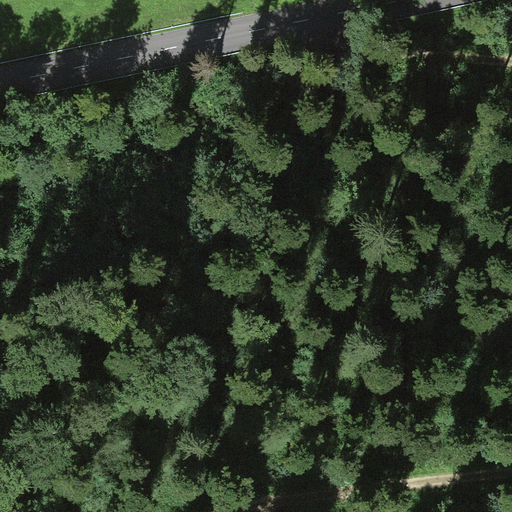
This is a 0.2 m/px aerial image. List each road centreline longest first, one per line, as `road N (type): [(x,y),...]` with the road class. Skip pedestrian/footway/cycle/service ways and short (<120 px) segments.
road 1 (tertiary): [(0,84),(399,0)]
road 2 (track): [(224,511),(322,488),(511,466)]
road 3 (track): [(511,62),(345,44),(304,19)]
